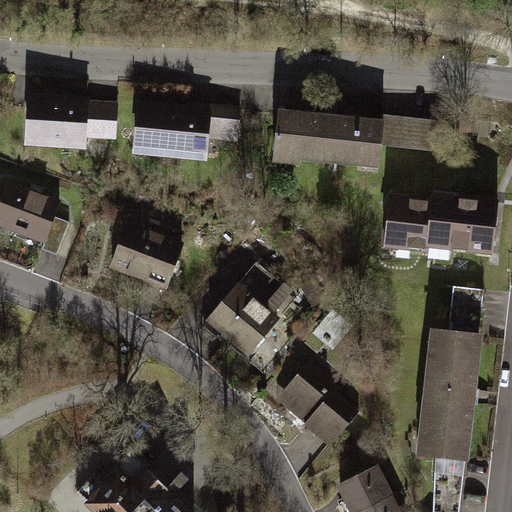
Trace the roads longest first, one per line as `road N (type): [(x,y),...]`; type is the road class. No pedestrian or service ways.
road 1 (unclassified): [(0,52),(511,81)]
road 2 (residential): [(0,276),(180,354),(263,441),(299,511)]
road 3 (track): [(288,0),(429,24),(511,52)]
road 4 (residential): [(497,511),(511,380)]
